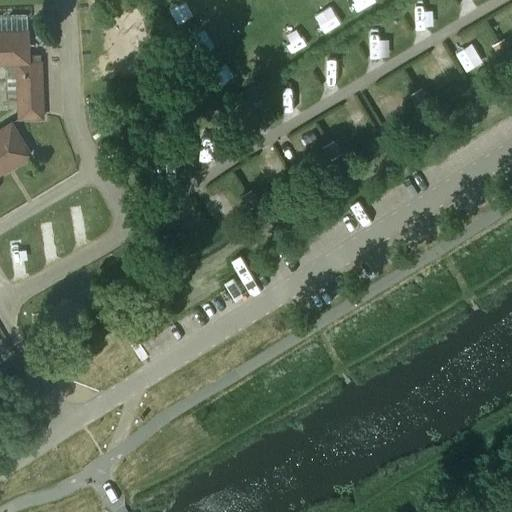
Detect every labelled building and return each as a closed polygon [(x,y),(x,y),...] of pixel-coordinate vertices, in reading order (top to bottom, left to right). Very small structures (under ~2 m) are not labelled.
[(27,60),(26,29),(26,14),(0,14),(0,62),(5,62),(6,101),(16,100),(17,119),(42,118),(40,60),(27,60)] [(493,44),(501,57),(511,50),(504,37),(493,44)] [(410,93),(418,106),(430,99),(422,86),(410,93)] [(10,122),(0,127),(0,171),(29,154),(10,122)] [(323,145),(331,158),(342,152),(334,139),(323,145)] [(240,195),(248,208),(260,201),(251,188),(240,195)]
